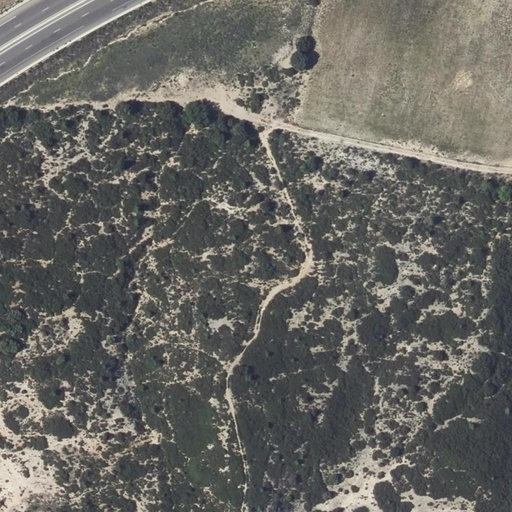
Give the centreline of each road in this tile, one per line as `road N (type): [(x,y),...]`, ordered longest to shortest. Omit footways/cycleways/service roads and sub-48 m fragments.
road 1 (track): [(511,166),(291,124)]
road 2 (trunk): [(0,72),(129,0)]
